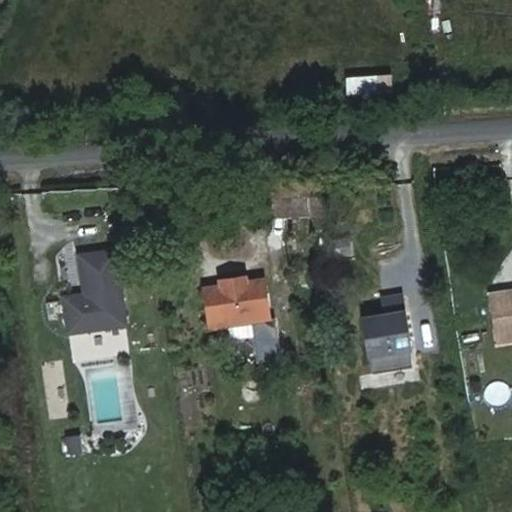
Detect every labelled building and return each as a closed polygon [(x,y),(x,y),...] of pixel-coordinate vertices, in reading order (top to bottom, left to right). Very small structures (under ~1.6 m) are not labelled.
[(348,92),(394,92),(394,72),(348,73),(348,92)] [(316,215),(314,180),(266,183),(268,218),(316,215)] [(124,323),(112,250),(77,255),(83,294),(62,298),(68,332),(124,323)] [(247,274),(220,279),(221,288),(208,289),(213,329),(270,320),(264,282),(249,284),(247,274)] [(490,341),(511,337),(511,286),(481,291),(490,341)] [(394,297),(376,300),(379,316),(357,320),(367,374),(407,367),(394,297)] [(67,435),(69,453),(87,451),(84,432),(67,435)]
